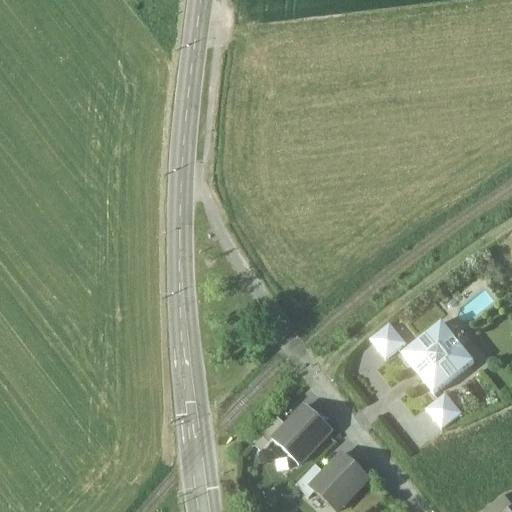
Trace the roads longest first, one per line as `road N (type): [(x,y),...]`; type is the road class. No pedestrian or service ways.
road 1 (tertiary): [(206,511),(183,367),(182,172),(200,0)]
road 2 (track): [(316,375),(395,303),(511,224)]
road 3 (residential): [(414,511),(299,350)]
